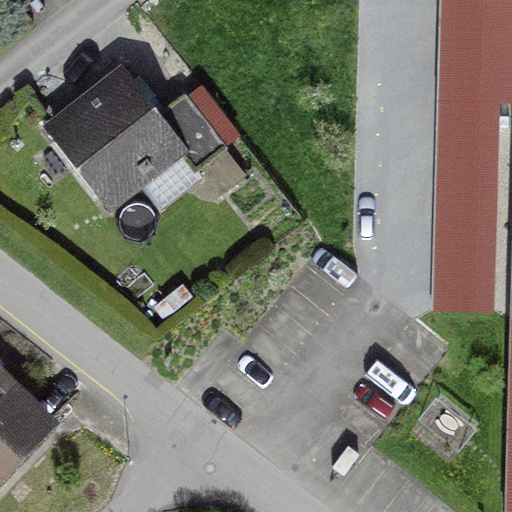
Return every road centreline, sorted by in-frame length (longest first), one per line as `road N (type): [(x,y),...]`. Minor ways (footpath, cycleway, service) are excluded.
road 1 (residential): [(0,277),(203,443)]
road 2 (residential): [(0,83),(106,0)]
